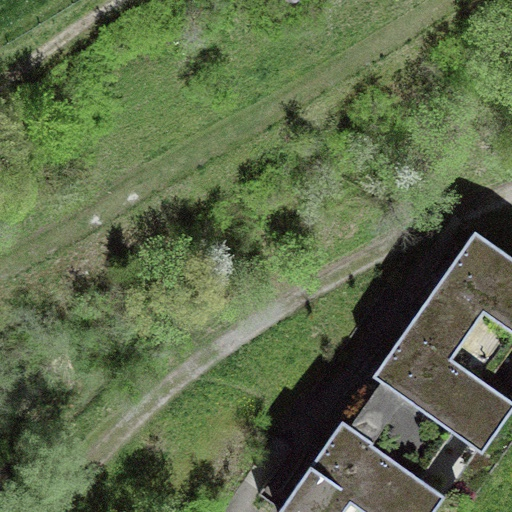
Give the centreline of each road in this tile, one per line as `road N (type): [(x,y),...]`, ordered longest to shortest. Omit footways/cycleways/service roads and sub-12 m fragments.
road 1 (track): [(511,192),(397,241),(216,350),(164,391),(59,499),(30,511)]
road 2 (track): [(442,0),(0,264)]
